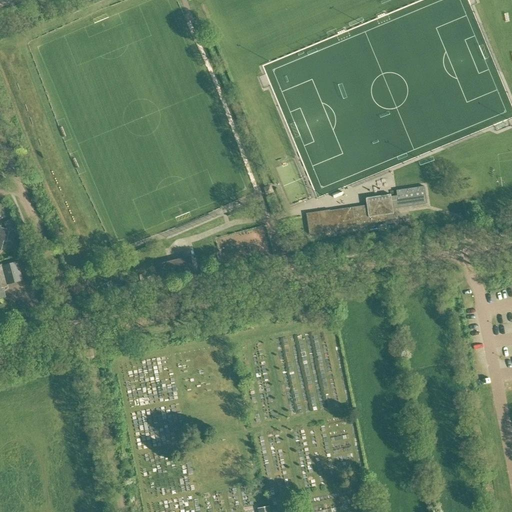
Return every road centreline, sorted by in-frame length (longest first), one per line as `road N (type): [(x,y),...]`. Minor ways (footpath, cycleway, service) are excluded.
road 1 (unclassified): [(83,336),(342,269),(479,251)]
road 2 (unclassified): [(121,511),(83,336)]
road 3 (unclassified): [(83,336),(19,187)]
